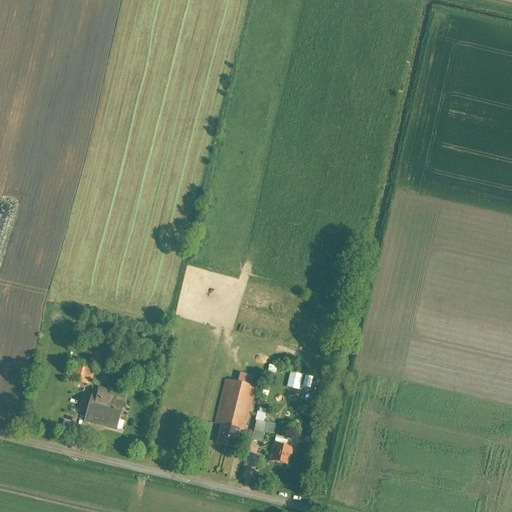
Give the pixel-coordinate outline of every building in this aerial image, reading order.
[(96,367),(75,363),(71,382),(92,386),(96,367)] [(288,388),(300,390),(303,375),(290,373),(288,388)] [(255,388),(226,381),(216,422),(246,429),(255,388)] [(123,406),(93,397),(86,420),(116,429),(123,406)] [(276,425),(265,422),(267,410),(259,408),(252,440),(262,442),(264,433),(274,435),(276,425)] [(295,449),(274,445),(270,464),(291,468),(295,449)]
